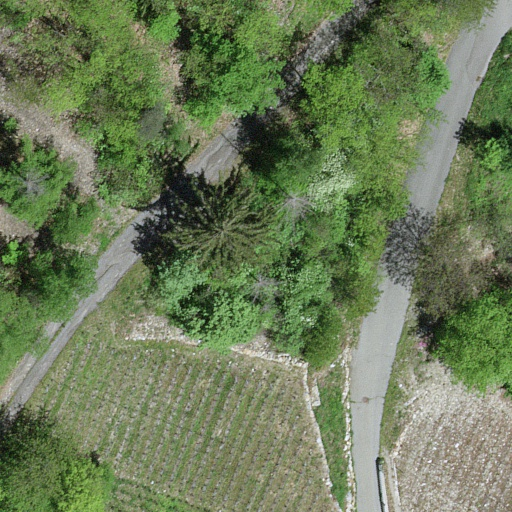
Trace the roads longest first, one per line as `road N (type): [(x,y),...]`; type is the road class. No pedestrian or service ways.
road 1 (track): [(0,438),(79,311),(369,0)]
road 2 (unclassified): [(369,511),(365,389),(375,333),(443,121),(502,0)]
